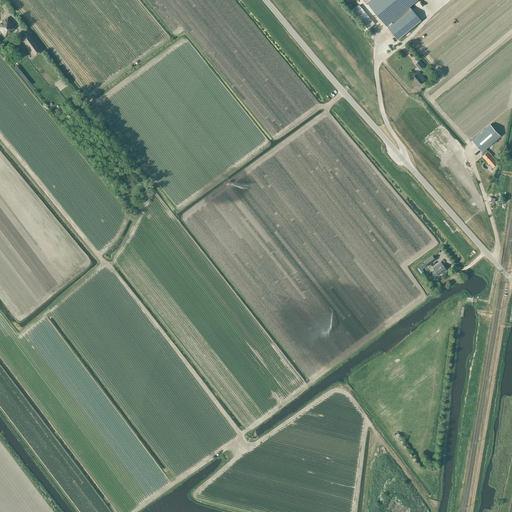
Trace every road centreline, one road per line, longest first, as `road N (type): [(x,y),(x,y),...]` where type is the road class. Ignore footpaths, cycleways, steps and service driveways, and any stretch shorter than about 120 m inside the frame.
road 1 (tertiary): [(511,281),(266,0)]
road 2 (track): [(470,511),(511,270)]
road 3 (track): [(432,478),(458,303),(488,298),(495,263)]
